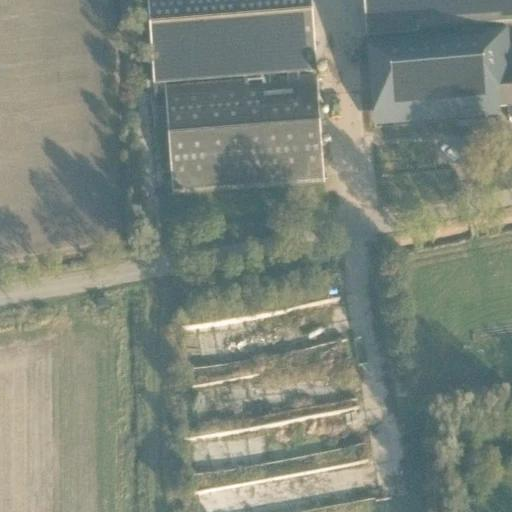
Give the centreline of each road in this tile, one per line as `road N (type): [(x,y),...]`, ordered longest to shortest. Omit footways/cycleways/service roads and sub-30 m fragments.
road 1 (unclassified): [(0,302),(343,242),(511,202)]
road 2 (unknown): [(328,0),(398,451)]
